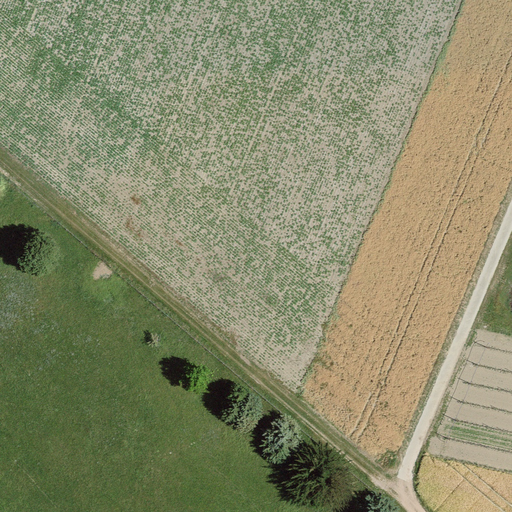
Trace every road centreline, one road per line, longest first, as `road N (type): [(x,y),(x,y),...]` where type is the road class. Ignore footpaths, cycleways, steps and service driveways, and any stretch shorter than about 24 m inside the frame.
road 1 (track): [(0,156),(398,489)]
road 2 (track): [(398,489),(511,221)]
